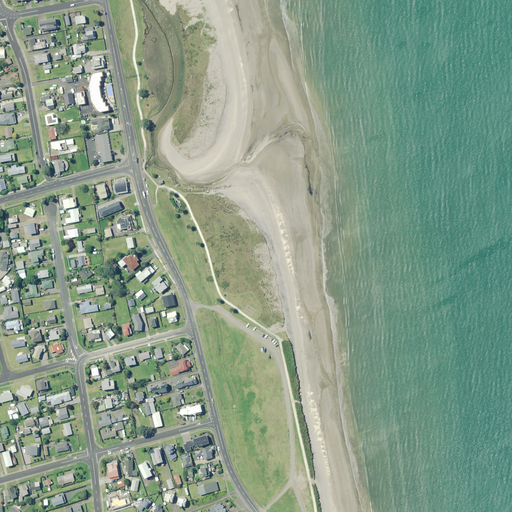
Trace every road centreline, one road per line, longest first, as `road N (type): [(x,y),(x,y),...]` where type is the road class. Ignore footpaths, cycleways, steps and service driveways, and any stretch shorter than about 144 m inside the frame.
road 1 (secondary): [(134,163),(193,327)]
road 2 (primary): [(104,0),(134,163)]
road 3 (residential): [(41,164),(6,12)]
road 4 (residential): [(81,360),(50,209)]
road 5 (residential): [(215,420),(91,454)]
